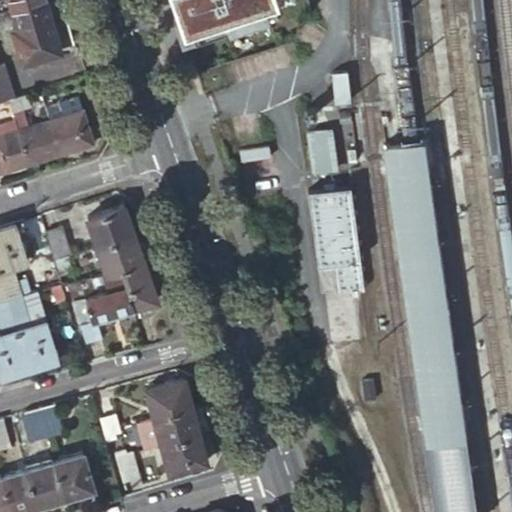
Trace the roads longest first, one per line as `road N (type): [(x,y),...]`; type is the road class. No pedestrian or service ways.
road 1 (residential): [(0,394),(232,328)]
road 2 (tertiary): [(175,151),(232,328)]
road 3 (residential): [(0,204),(175,151)]
road 4 (tertiary): [(121,0),(175,151)]
road 5 (residential): [(128,511),(281,466)]
road 6 (tertiary): [(232,328),(281,466)]
